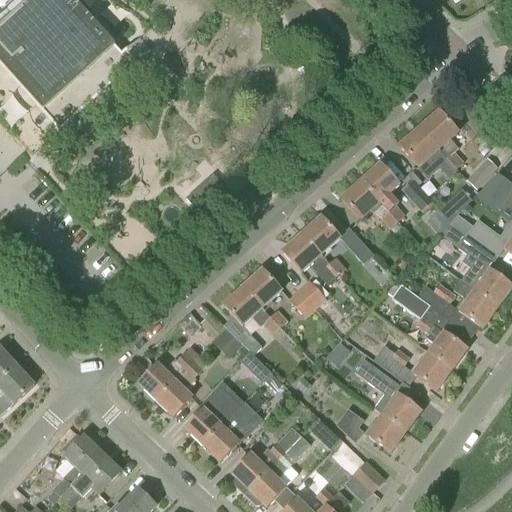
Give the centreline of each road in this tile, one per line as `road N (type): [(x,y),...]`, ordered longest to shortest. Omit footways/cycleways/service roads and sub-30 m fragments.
road 1 (residential): [(79,385),(460,49)]
road 2 (residential): [(402,511),(511,365)]
road 3 (residential): [(207,511),(79,385)]
road 4 (residential): [(0,477),(79,385)]
